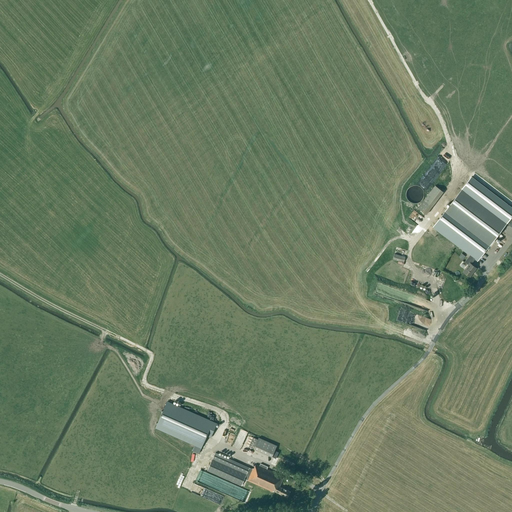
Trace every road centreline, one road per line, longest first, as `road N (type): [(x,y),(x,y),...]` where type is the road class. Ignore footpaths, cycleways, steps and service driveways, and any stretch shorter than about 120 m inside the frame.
road 1 (track): [(449,316),(408,254),(456,185),(444,125),(369,0)]
road 2 (track): [(215,440),(223,422),(217,410),(143,384),(149,352),(0,274)]
